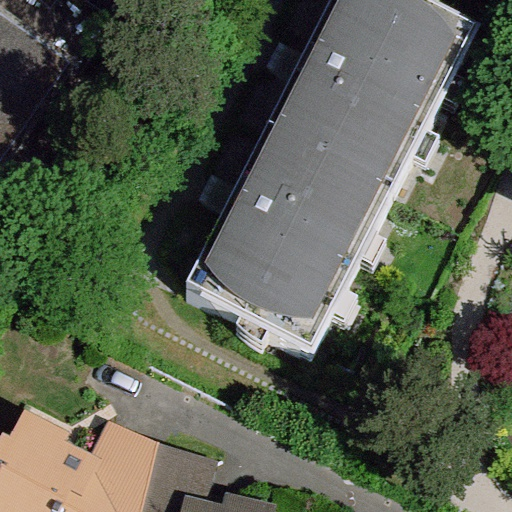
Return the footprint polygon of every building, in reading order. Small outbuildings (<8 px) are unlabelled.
[(0,0),(0,206),(88,80),(0,18),(0,0)] [(297,92),(271,144),(396,206),(440,119),(476,48),(383,0),(343,0),(311,65),(297,92)] [(396,206),(271,144),(243,200),(230,225),(189,304),(284,351),(313,366),(315,367),(396,206)] [(15,461),(6,457),(0,469),(0,511),(128,511),(131,508),(88,486),(94,474),(59,458),(65,447),(31,430),(15,461)] [(131,508),(139,511),(145,511),(158,456),(115,433),(94,474),(88,486),(131,508)] [(158,456),(145,511),(203,511),(212,469),(158,456)]
